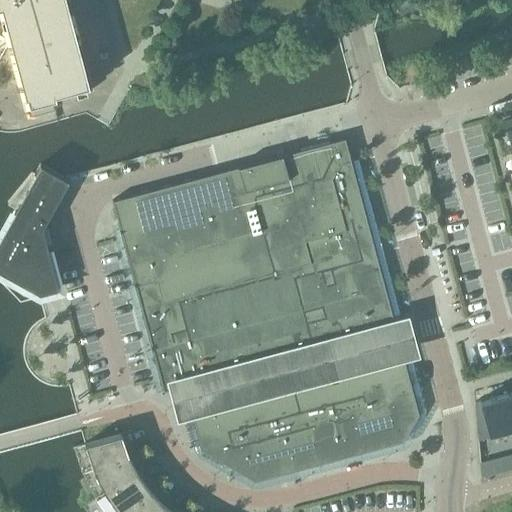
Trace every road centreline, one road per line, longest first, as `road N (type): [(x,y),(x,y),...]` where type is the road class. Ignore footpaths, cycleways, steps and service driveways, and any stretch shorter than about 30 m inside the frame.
road 1 (unclassified): [(449,475),(453,408),(379,122)]
road 2 (residential): [(131,412),(162,426),(171,451),(198,481),(242,499),(287,497),(387,472),(449,475)]
road 3 (residential): [(511,86),(379,122)]
road 4 (unclassified): [(379,122),(348,0)]
